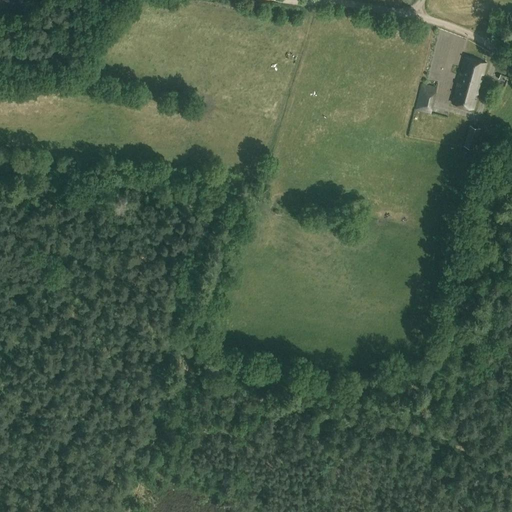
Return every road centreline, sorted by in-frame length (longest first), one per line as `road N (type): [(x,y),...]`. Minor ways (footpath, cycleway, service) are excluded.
road 1 (track): [(129,511),(194,355),(311,1)]
road 2 (track): [(194,355),(334,390),(433,371),(497,155),(511,162)]
road 3 (unknown): [(0,342),(85,273),(167,254),(182,273),(169,323),(184,374)]
road 4 (track): [(292,0),(426,18),(511,60)]
